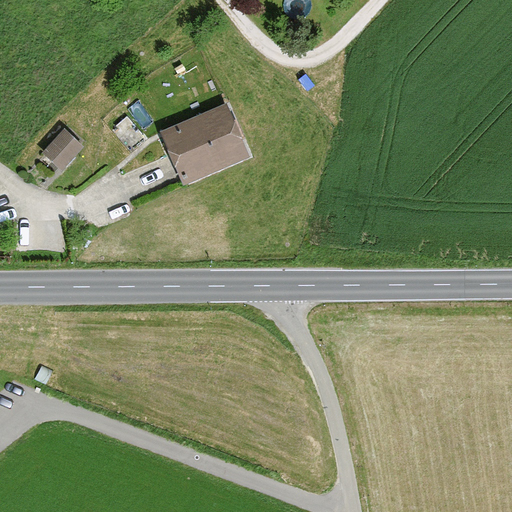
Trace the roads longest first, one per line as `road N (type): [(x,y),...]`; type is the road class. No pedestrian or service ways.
road 1 (secondary): [(0,287),(281,285)]
road 2 (unclassified): [(281,285),(336,420),(352,511)]
road 3 (secondary): [(281,285),(511,283)]
